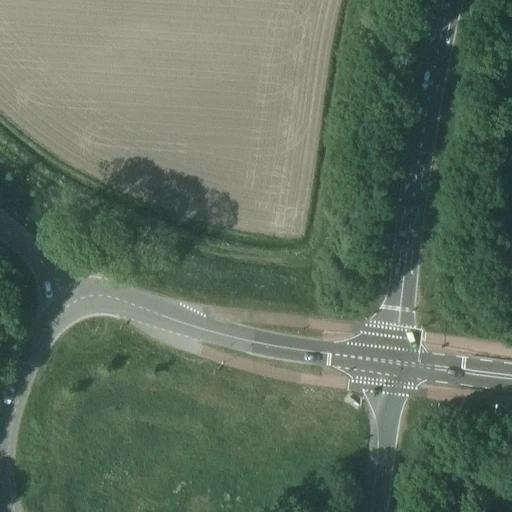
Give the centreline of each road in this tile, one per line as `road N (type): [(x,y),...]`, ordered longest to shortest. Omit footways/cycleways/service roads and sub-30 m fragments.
road 1 (motorway): [(449,0),(412,193),(392,362)]
road 2 (unclassified): [(392,362),(278,347),(166,317)]
road 3 (unclassified): [(0,445),(41,327),(73,302)]
road 4 (motorway): [(392,362),(377,511)]
road 5 (secondary): [(511,377),(392,362)]
